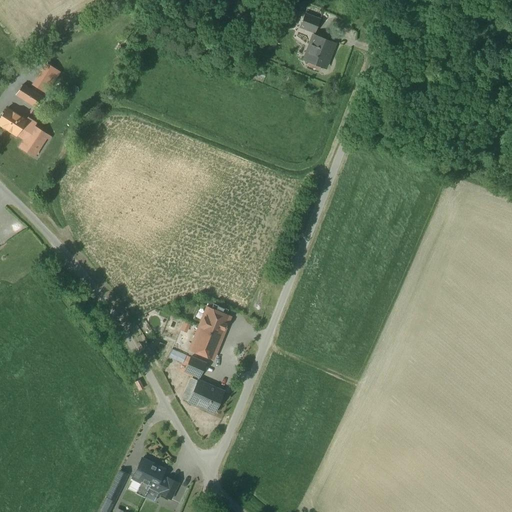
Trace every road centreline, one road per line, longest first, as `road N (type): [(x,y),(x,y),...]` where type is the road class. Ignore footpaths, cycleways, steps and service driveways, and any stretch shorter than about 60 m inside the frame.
road 1 (residential): [(212,476),(402,0)]
road 2 (unclassified): [(0,185),(90,283),(212,476)]
